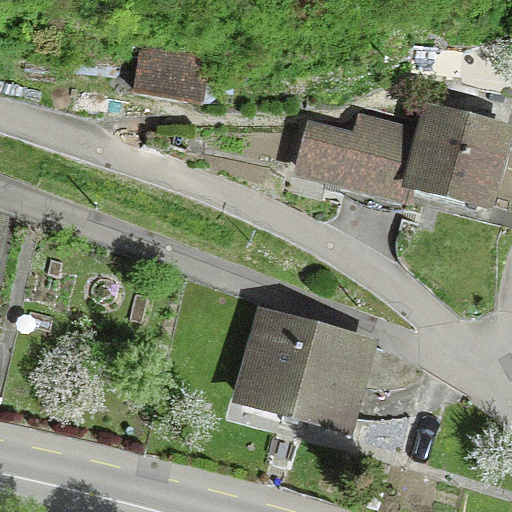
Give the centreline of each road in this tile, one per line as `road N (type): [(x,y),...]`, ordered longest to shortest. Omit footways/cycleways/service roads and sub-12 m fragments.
road 1 (residential): [(0,125),(201,191),(355,267),(505,394)]
road 2 (residential): [(505,394),(367,332),(0,206)]
road 3 (secondary): [(146,511),(0,469)]
